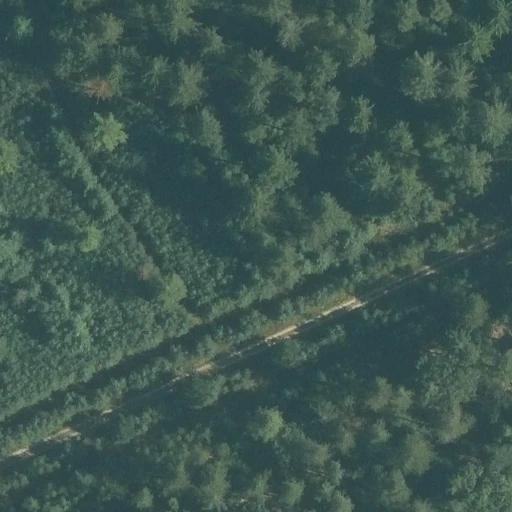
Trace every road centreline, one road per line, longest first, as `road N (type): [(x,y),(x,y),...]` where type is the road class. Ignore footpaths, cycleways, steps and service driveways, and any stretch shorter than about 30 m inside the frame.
road 1 (track): [(511,224),(0,460)]
road 2 (track): [(216,359),(58,124),(43,89),(33,0)]
